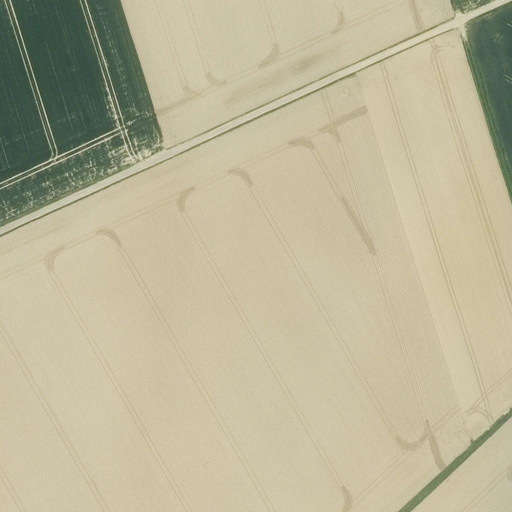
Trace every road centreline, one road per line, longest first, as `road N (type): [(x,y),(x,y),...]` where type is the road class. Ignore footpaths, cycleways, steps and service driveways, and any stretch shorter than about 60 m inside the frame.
road 1 (track): [(0,229),(506,0)]
road 2 (track): [(511,189),(454,0)]
road 3 (track): [(404,511),(511,411)]
